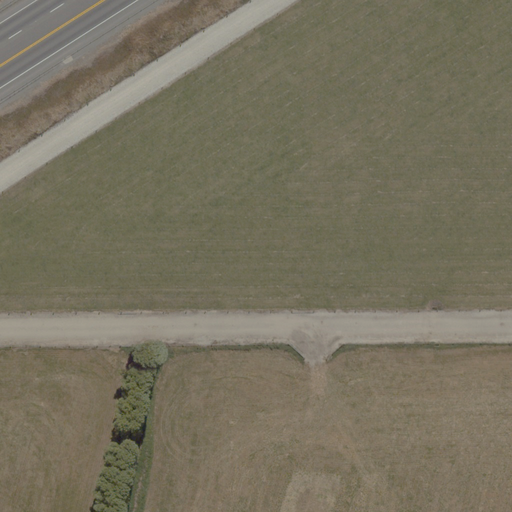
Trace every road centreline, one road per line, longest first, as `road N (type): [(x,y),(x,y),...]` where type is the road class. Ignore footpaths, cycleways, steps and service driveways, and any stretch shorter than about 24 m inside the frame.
road 1 (track): [(511,331),(0,322),(0,176),(269,0)]
road 2 (trunk): [(0,65),(105,0)]
